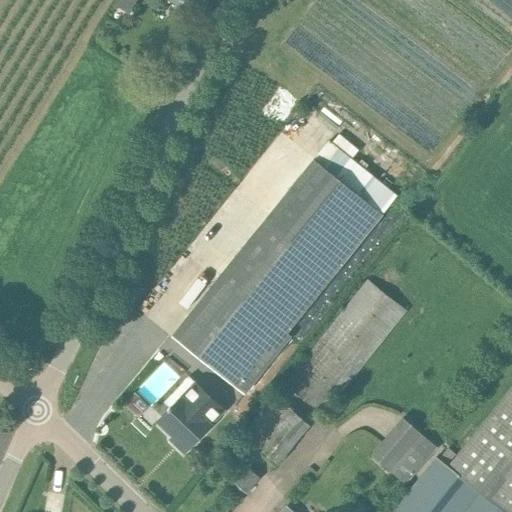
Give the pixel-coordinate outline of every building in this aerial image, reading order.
[(205,6),(208,0),(175,0),(174,3),(196,14),(201,4),(205,6)] [(328,140),(281,199),(266,217),(265,217),(216,278),(217,279),(171,335),(244,394),(291,336),(287,332),(335,272),(334,272),(396,195),(352,159),(359,150),(339,134),(331,143),(328,140)] [(367,277),(283,382),(324,415),(407,310),(367,277)] [(185,391),(157,421),(186,449),(223,410),(188,376),(179,385),(185,391)] [(511,511),(511,382),(448,463),(436,454),(389,511),(511,511)] [(149,406),(135,392),(122,404),(137,418),(149,406)] [(276,398),(242,438),(276,466),(310,425),(276,398)] [(405,485),(438,448),(403,418),(371,455),(405,485)] [(245,493),(261,476),(247,465),(232,482),(245,493)]
